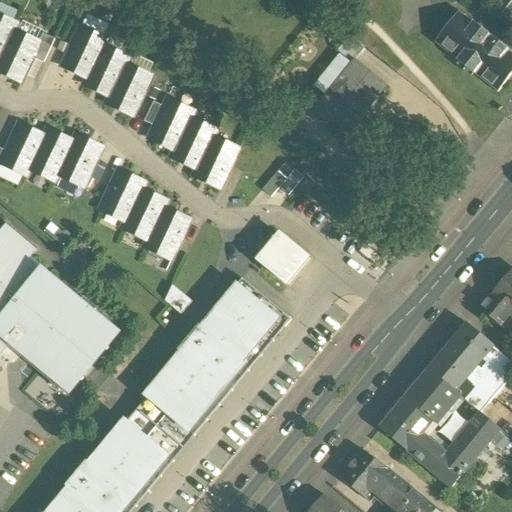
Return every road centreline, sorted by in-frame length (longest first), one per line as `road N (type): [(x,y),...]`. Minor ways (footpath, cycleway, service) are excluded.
road 1 (residential): [(0,95),(84,108),(218,217),(284,216),(403,321)]
road 2 (tertiary): [(246,511),(403,321)]
road 3 (tertiary): [(403,321),(511,191)]
